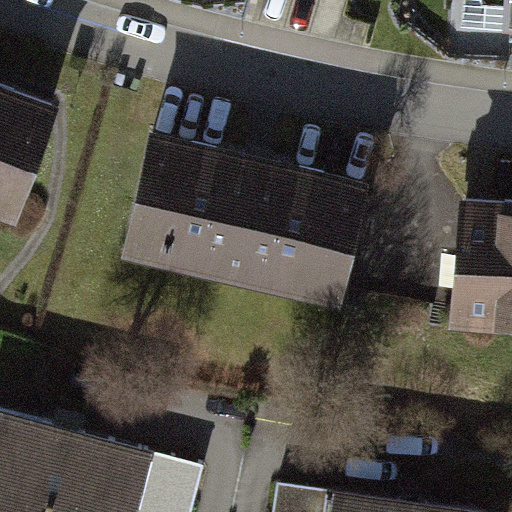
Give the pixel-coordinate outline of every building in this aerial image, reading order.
[(0,215),(18,221),(58,107),(0,86),(0,215)] [(129,254),(346,305),(374,187),(157,136),(129,254)] [(460,327),(511,332),(511,208),(471,204),(460,327)] [(0,417),(0,511),(193,511),(204,473),(0,417)] [(466,511),(283,487),(279,511),(466,511)]
